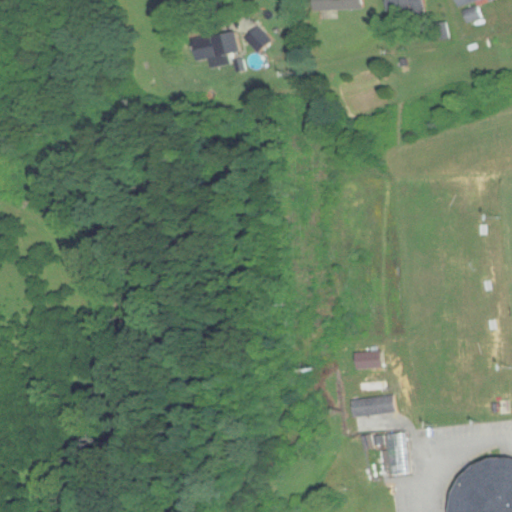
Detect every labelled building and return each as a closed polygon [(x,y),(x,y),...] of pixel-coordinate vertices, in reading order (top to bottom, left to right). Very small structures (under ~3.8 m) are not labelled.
[(363,0),(315,0),(316,10),(363,10),(363,0)] [(483,19),(478,6),(464,12),(470,25),(483,19)] [(274,42),(262,27),(247,39),(259,53),(274,42)] [(229,34),(197,39),(201,62),(213,59),(215,69),(235,65),(229,34)] [(388,375),(361,375),(361,391),(388,391),(388,375)] [(357,418),(398,413),(396,396),(355,401),(357,418)] [(411,473),(408,434),(388,435),(391,475),(411,473)] [(511,457),(511,511),(454,511),(456,496),(463,480),(475,468),(491,460),(508,457),(511,457)]
